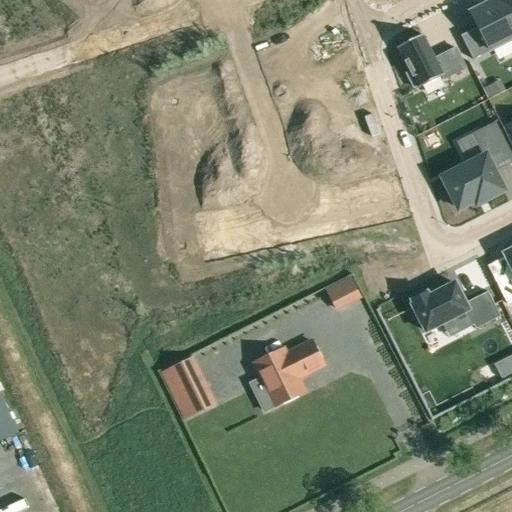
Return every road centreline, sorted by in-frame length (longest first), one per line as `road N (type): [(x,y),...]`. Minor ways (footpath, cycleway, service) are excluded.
road 1 (residential): [(361,31),(443,242),(511,215)]
road 2 (secondary): [(402,511),(511,456)]
